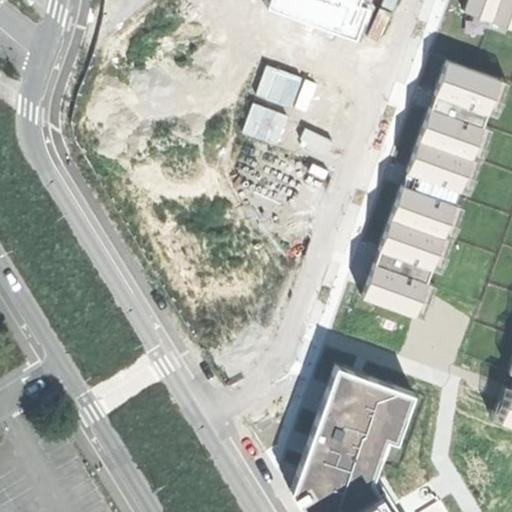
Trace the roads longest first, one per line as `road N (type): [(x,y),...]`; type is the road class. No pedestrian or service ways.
road 1 (residential): [(192,409),(283,344),(407,0)]
road 2 (residential): [(192,409),(36,148),(33,99),(45,67)]
road 3 (residential): [(65,366),(156,511)]
road 4 (residential): [(0,256),(65,366)]
